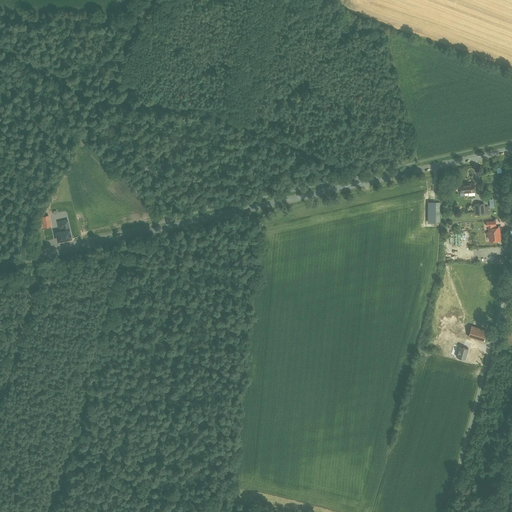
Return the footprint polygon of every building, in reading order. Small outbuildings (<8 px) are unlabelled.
[(474,182),(459,183),(460,193),(464,193),(464,192),(475,191),(474,182)] [(484,202),(480,203),(481,209),(475,210),(475,214),(485,213),(484,202)] [(48,215),(42,216),(45,227),(51,226),(48,215)] [(495,225),(489,225),(490,231),(489,232),(489,235),(490,235),(490,240),(500,239),(499,227),(495,227),(495,225)] [(64,230),(57,232),(59,240),(71,238),(70,229),(69,229),(64,230)] [(486,329),(471,324),(468,335),(483,340),(486,329)] [(484,352),(467,347),(464,357),(481,362),(484,352)]
